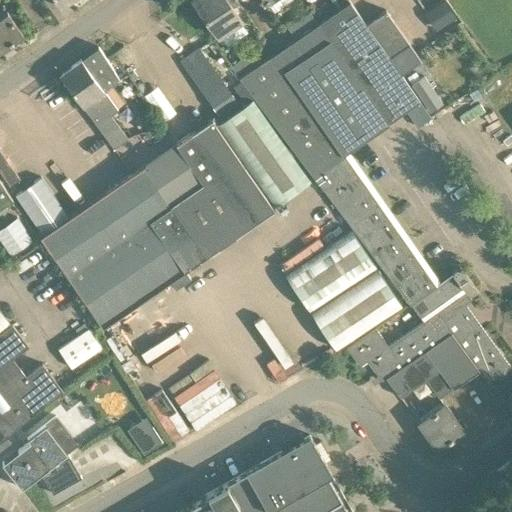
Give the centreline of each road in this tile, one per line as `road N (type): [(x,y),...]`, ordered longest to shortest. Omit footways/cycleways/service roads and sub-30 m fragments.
road 1 (unclassified): [(95,511),(312,389),(345,393),(426,489),(446,491),(511,449)]
road 2 (residential): [(0,90),(127,0)]
